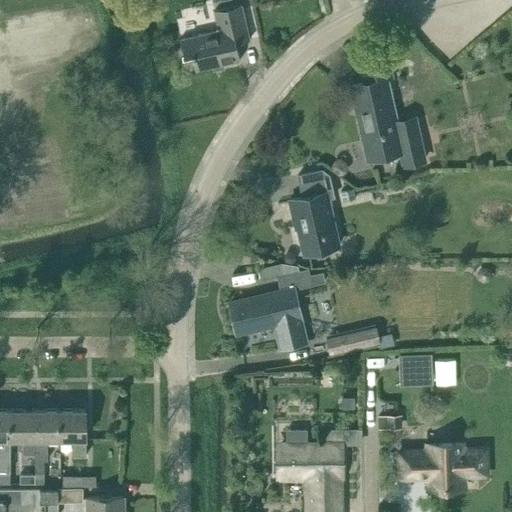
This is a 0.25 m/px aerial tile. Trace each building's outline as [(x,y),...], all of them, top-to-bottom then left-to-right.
[(240,60),(237,46),(236,43),(250,40),(242,5),(214,11),(217,23),(220,23),(222,29),(180,39),(184,55),(192,53),(196,70),(240,60)] [(369,158),(399,151),(402,167),(428,161),(416,114),(396,119),(386,79),(392,77),(387,53),(359,60),(364,81),(352,84),(369,158)] [(333,172),(338,175),(345,174),(348,169),(347,163),(341,159),(335,160),(331,165),(333,172)] [(302,196),(290,199),(295,221),(296,220),(304,253),(339,244),(328,198),(333,197),(328,175),(322,169),(298,175),(302,196)] [(356,197),(354,187),(340,190),(342,200),(356,197)] [(477,272),(477,274),(477,276),(478,278),(479,279),(481,281),(483,281),(485,282),(487,282),(489,281),(490,279),(492,278),(492,276),(493,274),(492,272),(492,270),(490,268),(489,267),(487,266),(485,266),(483,266),(481,267),(479,268),(478,270),(477,272)] [(309,268),(300,271),(277,276),(281,290),(230,302),(237,332),(275,323),(281,346),(306,341),(293,288),(325,281),(323,271),(311,274),(309,268)] [(340,332),(345,352),(381,344),(376,323),(340,332)] [(511,348),(510,348),(508,349),(506,349),(505,351),(504,352),(502,354),(502,357),(502,359),(503,361),(506,364),(508,365),(511,364),(511,348)] [(417,384),(415,353),(399,354),(400,385),(417,384)] [(341,397),(341,410),(354,410),(354,397),(341,397)] [(0,483),(10,484),(10,437),(11,437),(10,409),(0,408),(0,483)] [(23,453),(36,453),(35,409),(10,409),(11,437),(23,437),(23,453)] [(48,437),(60,437),(60,409),(35,409),(36,453),(48,453),(48,437)] [(86,409),(60,409),(60,437),(73,437),(73,455),(86,455),(86,409)] [(404,428),(403,413),(386,415),(387,429),(404,428)] [(286,445),(285,445),(285,474),(309,474),(310,510),(339,510),(338,474),(342,474),(341,445),(345,445),(344,439),(325,439),(325,445),(307,445),(307,440),(307,434),(307,429),(286,429),(286,435),(286,440),(286,445)] [(430,473),(431,487),(462,486),(462,474),(486,473),(485,448),(461,449),(460,443),(429,444),(429,450),(399,451),(400,476),(424,475),(424,473),(430,473)] [(36,483),(36,484),(44,484),(44,461),(36,461),(36,474),(36,483)] [(20,483),(36,483),(36,474),(20,474),(20,483)] [(63,487),(83,487),(83,486),(96,486),(96,474),(63,474),(63,487)] [(20,511),(22,502),(39,502),(39,489),(39,487),(13,488),(13,498),(5,498),(0,498),(0,511),(20,511)] [(83,487),(63,487),(58,487),(58,501),(83,501),(83,487)] [(49,501),(58,501),(58,489),(39,489),(39,502),(49,501)] [(87,497),(87,511),(127,511),(124,511),(124,496),(87,497)] [(57,511),(58,501),(49,501),(48,511),(57,511)]
